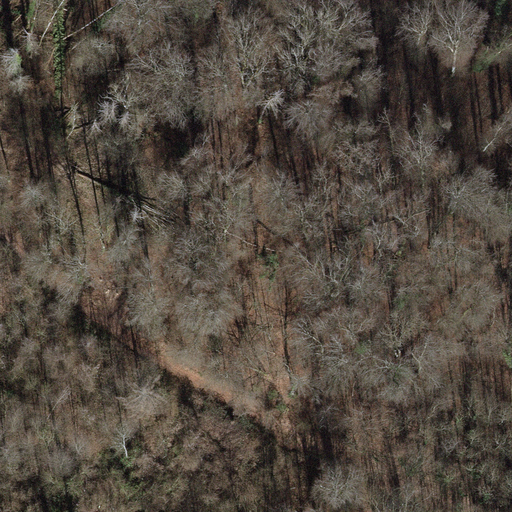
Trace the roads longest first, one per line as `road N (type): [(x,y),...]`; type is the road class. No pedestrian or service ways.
road 1 (track): [(462,511),(248,410),(74,292),(0,220)]
road 2 (track): [(111,317),(164,267),(209,192),(220,89),(215,0)]
